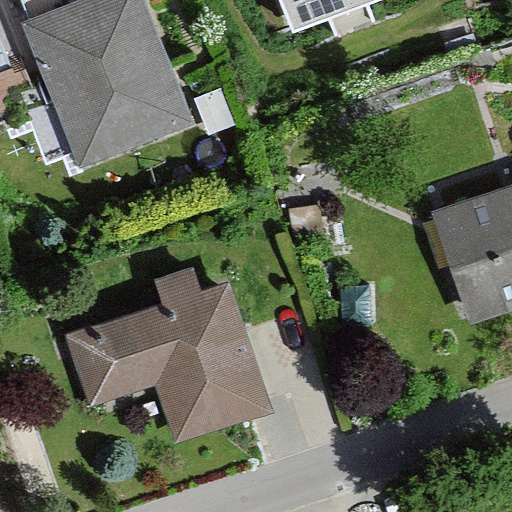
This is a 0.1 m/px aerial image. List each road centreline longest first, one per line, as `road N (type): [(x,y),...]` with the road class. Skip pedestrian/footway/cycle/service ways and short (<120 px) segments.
road 1 (motorway): [(455,0),(0,161)]
road 2 (residential): [(187,511),(511,403)]
road 3 (motorway): [(276,511),(511,422)]
